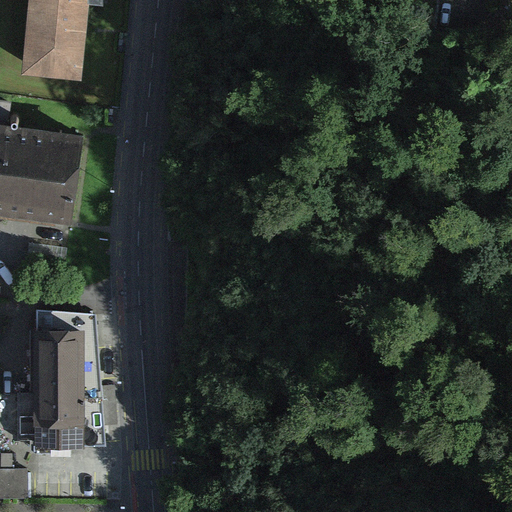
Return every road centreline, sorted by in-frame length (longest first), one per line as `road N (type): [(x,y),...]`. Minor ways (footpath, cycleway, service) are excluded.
road 1 (secondary): [(139,302),(159,0)]
road 2 (secondary): [(153,511),(139,302)]
road 3 (residential): [(139,302),(4,305),(0,239)]
